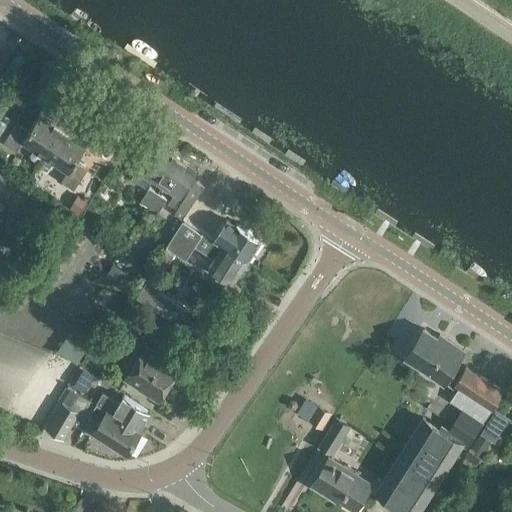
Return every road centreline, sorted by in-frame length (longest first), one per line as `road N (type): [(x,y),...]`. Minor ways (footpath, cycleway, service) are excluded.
road 1 (tertiary): [(352,235),(0,1)]
road 2 (residential): [(167,475),(199,447),(352,235)]
road 3 (tertiary): [(352,235),(511,339)]
road 4 (residential): [(0,448),(92,480),(125,484),(167,475)]
